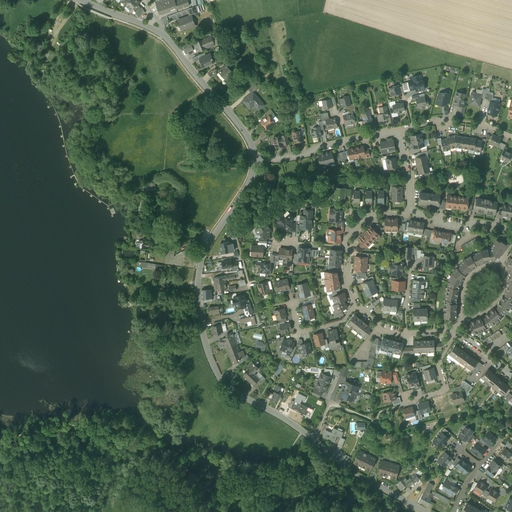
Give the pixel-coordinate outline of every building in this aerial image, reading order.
[(140,3),(137,0),(132,0),(126,6),(131,11),(133,9),(138,5),(140,3)] [(155,3),(159,16),(170,12),(169,11),(175,9),(173,3),(175,2),(174,0),(163,0),(162,1),(162,2),(156,4),(156,3),(155,3)] [(182,0),(179,1),(175,2),(173,3),(175,9),(175,10),(176,11),(189,6),(186,0),(182,0)] [(187,9),(189,15),(198,12),(197,6),(193,8),(187,9)] [(142,8),(141,8),(136,11),(140,16),(145,13),(142,8)] [(179,21),(182,30),(194,26),(191,16),(179,21)] [(215,34),(211,36),(204,39),(194,44),(197,52),(207,48),(215,45),(218,43),(215,34)] [(183,46),(186,52),(193,49),(190,42),(183,46)] [(204,67),(211,64),(210,60),(211,59),(212,59),(212,60),(212,59),(213,59),(212,58),(210,54),(205,56),(200,58),(200,59),(204,67)] [(219,72),(226,80),(230,76),(231,77),(234,74),(226,65),(219,72)] [(208,75),(211,79),(216,75),(212,71),(208,75)] [(423,82),(420,82),(420,81),(419,75),(413,77),(413,79),(410,79),(411,81),(408,82),(410,90),(415,89),(416,91),(425,89),(423,82)] [(402,86),(404,92),(410,90),(408,82),(402,84),(402,86)] [(257,89),(254,86),(252,83),(247,87),(250,90),(252,93),(253,92),(253,93),(257,89)] [(389,88),(391,96),(395,95),(400,94),(399,87),(398,85),(392,86),(393,87),(389,88)] [(254,104),(259,110),(263,106),(256,97),(257,97),(253,93),(253,92),(252,93),(243,101),(249,108),(254,104)] [(459,107),(462,108),(462,107),(465,94),(456,92),(455,100),(454,100),(454,103),(454,104),(454,105),(459,106),(459,107)] [(469,104),(479,106),(481,98),(481,95),(475,94),(476,93),(475,92),(473,92),(472,92),(472,93),(471,93),(469,104)] [(444,106),(444,105),(447,105),(450,94),(445,93),(443,94),(439,93),(436,104),(441,106),(442,106),(442,104),(444,104),(444,106)] [(347,105),(347,106),(351,105),(349,95),(343,97),(343,98),(339,99),(341,106),(346,105),(347,105)] [(420,108),(421,109),(423,109),(424,107),(424,106),(429,105),(428,100),(425,101),(425,97),(419,98),(415,99),(416,100),(417,104),(415,104),(416,108),(420,107),(420,108)] [(323,106),(324,110),(328,109),(328,108),(332,107),(332,105),(330,99),(322,101),(323,105),(323,106)] [(499,103),(493,102),(494,100),(492,100),(491,101),(490,101),(489,106),(490,106),(489,110),(491,110),(490,115),(496,116),(499,103)] [(397,112),(397,113),(400,113),(402,112),(402,111),(405,110),(404,106),(403,106),(402,103),(400,104),(399,103),(398,103),(397,105),(392,106),(394,113),(397,112)] [(377,115),(379,122),(384,120),(384,119),(388,118),(389,117),(388,115),(386,106),(380,107),(381,111),(380,112),(380,114),(377,115)] [(457,115),(464,116),(465,107),(462,107),(462,108),(459,107),(457,115)] [(263,115),(265,118),(268,115),(270,117),(274,114),(270,109),(263,115)] [(362,121),(363,127),(364,126),(368,125),(369,125),(373,124),(372,121),(371,115),(369,110),(364,111),(365,113),(362,114),(363,118),(364,117),(365,120),(362,121)] [(279,120),(274,114),(270,117),(275,123),(279,120)] [(343,116),(345,125),(348,124),(352,123),(355,122),(353,114),(350,114),(343,116)] [(265,128),(267,130),(270,128),(275,123),(270,117),(268,115),(265,118),(260,122),(265,128)] [(325,120),(327,129),(337,127),(335,118),(329,119),(325,120)] [(311,131),(313,138),(317,137),(317,138),(320,137),(320,134),(321,133),(320,131),(319,126),(313,128),(314,130),(311,131)] [(299,131),(294,132),(295,136),(293,136),(293,137),(293,138),(293,139),(294,140),(295,143),(303,141),(302,135),(301,131),(299,131)] [(410,136),(412,143),(423,140),(422,139),(423,138),(423,135),(421,135),(421,134),(419,134),(410,136)] [(449,149),(456,147),(457,137),(458,136),(455,135),(447,137),(447,139),(449,149)] [(497,146),(499,142),(501,139),(493,135),(489,143),(497,146)] [(273,138),(275,147),(283,146),(283,145),(281,136),(273,138)] [(468,149),(474,150),(476,141),(476,139),(473,138),(473,139),(470,139),(468,149)] [(450,150),(449,149),(447,139),(444,140),(444,139),(441,140),(442,144),(443,151),(450,150)] [(423,141),(423,140),(412,143),(413,149),(424,146),(424,145),(425,144),(424,142),(423,141)] [(479,141),(476,141),(474,150),(474,151),(480,152),(482,145),(482,141),(482,140),(479,140),(479,141)] [(385,151),(385,152),(395,151),(393,141),(381,143),(381,146),(382,152),(385,151)] [(363,146),(355,148),(358,158),(362,157),(361,156),(365,155),(364,151),(364,150),(363,146)] [(353,159),(358,158),(355,148),(347,150),(348,151),(349,159),(353,158),(353,159)] [(508,162),(509,160),(511,157),(511,154),(503,150),(499,158),(508,162)] [(346,151),(342,152),(338,153),(340,162),(344,161),(348,160),(346,151)] [(332,152),(325,153),(318,155),(320,163),(320,165),(321,165),(323,165),(325,166),(328,165),(334,163),(332,152)] [(415,158),(417,166),(427,163),(426,159),(424,160),(424,156),(419,157),(415,158)] [(385,159),(387,170),(398,168),(396,157),(386,159),(385,159)] [(429,168),(427,163),(417,166),(419,174),(421,174),(427,172),(427,169),(429,168)] [(392,201),(402,202),(402,187),(392,187),(392,201)] [(333,199),(344,199),(344,196),(344,189),(335,188),(335,194),(333,193),(329,196),(333,199)] [(418,203),(429,204),(430,193),(420,192),(418,203)] [(440,194),(430,193),(429,204),(438,206),(439,206),(439,200),(440,194)] [(452,208),(456,208),(458,196),(450,196),(450,195),(447,195),(446,200),(446,202),(446,207),(452,207),(452,208)] [(465,197),(458,196),(456,208),(461,209),(461,208),(467,209),(468,203),(468,197),(465,197)] [(475,210),(485,212),(487,200),(484,199),(484,200),(477,199),(475,210)] [(490,200),(487,200),(485,212),(495,214),(497,202),(490,201),(490,200)] [(503,216),(511,217),(511,213),(511,205),(503,204),(502,212),(503,212),(503,215),(503,216)] [(336,222),(341,222),(341,221),(342,211),(340,211),(339,209),(331,209),(330,215),(332,216),(331,222),(336,222)] [(305,230),(308,230),(308,229),(311,229),(312,221),(312,220),(313,218),(312,217),(312,210),(306,210),(306,216),(300,216),(300,222),(299,228),(300,228),(305,228),(305,230)] [(291,223),(290,222),(286,217),(284,219),(282,217),(280,217),(278,219),(278,221),(281,224),(278,226),(278,228),(279,230),(282,230),(285,227),(287,227),(288,228),(287,231),(296,231),(296,224),(291,223)] [(407,232),(414,233),(416,221),(409,220),(407,232)] [(424,223),(416,221),(414,233),(418,234),(418,232),(422,233),(422,235),(423,229),(424,223)] [(267,239),(268,239),(269,229),(270,229),(267,224),(264,226),(261,228),(261,227),(255,230),(258,234),(259,234),(259,238),(267,239)] [(367,247),(368,247),(379,235),(370,226),(357,239),(360,242),(360,244),(362,247),(364,247),(364,246),(365,247),(367,247)] [(333,242),(340,242),(341,232),(335,232),(335,230),(333,230),(332,231),(328,230),(327,231),(327,234),(328,235),(329,235),(328,241),(333,242)] [(434,241),(440,242),(442,233),(437,232),(436,230),(434,230),(432,231),(431,237),(432,236),(433,238),(433,240),(434,241)] [(448,234),(442,233),(440,242),(447,244),(448,243),(449,240),(449,238),(450,238),(452,237),(452,235),(451,233),(449,233),(448,234)] [(461,246),(464,251),(479,243),(477,238),(461,246)] [(450,281),(458,284),(459,283),(461,284),(462,281),(462,280),(465,277),(463,276),(468,271),(469,272),(472,269),(475,267),(474,266),(481,262),(482,264),(484,262),(485,262),(488,261),(488,259),(492,259),(492,261),(497,260),(501,254),(502,255),(507,247),(509,244),(504,241),(504,242),(501,240),(500,242),(496,239),(491,248),(492,248),(491,250),(488,250),(488,249),(481,250),(474,254),(475,255),(472,257),(471,256),(464,259),(459,265),(460,266),(458,269),(457,268),(452,273),(449,280),(450,281)] [(140,247),(145,248),(145,247),(149,247),(149,243),(146,242),(146,241),(139,240),(139,243),(141,243),(140,247)] [(220,244),(221,253),(233,251),(232,246),(229,246),(228,242),(220,244)] [(251,256),(263,257),(264,248),(264,246),(258,246),(251,245),(251,256)] [(405,257),(411,258),(411,255),(412,254),(412,253),(413,248),(405,247),(400,252),(405,257)] [(308,263),(309,256),(310,250),(310,249),(309,248),(307,248),(306,249),(298,248),(298,254),(297,260),(299,261),(304,261),(304,259),(308,259),(308,261),(308,263)] [(283,265),(290,265),(292,249),(285,249),(285,250),(279,250),(279,254),(278,259),(279,259),(283,259),(283,260),(283,261),(283,265)] [(331,250),(330,258),(341,259),(342,251),(331,250)] [(423,266),(432,267),(433,261),(434,257),(424,256),(424,257),(423,266)] [(340,266),(341,259),(330,258),(329,265),(338,266),(340,266)] [(268,264),(261,263),(260,267),(260,273),(261,272),(265,272),(265,273),(270,273),(271,264),(268,264)] [(391,274),(402,275),(402,271),(402,268),(402,267),(403,265),(401,265),(392,264),(391,264),(390,271),(392,271),(391,274)] [(237,271),(237,275),(243,274),(242,270),(239,271),(238,266),(232,267),(233,271),(237,271)] [(326,285),(327,285),(332,285),(332,282),(338,281),(337,273),(337,272),(328,271),(327,271),(325,272),(325,278),(324,278),(326,285)] [(213,278),(214,285),(218,284),(217,284),(221,283),(222,283),(226,283),(225,279),(228,279),(228,280),(235,278),(234,274),(213,278)] [(275,282),(278,292),(289,289),(290,289),(289,285),(287,279),(275,282)] [(374,286),(373,283),(372,283),(371,280),(368,281),(362,284),(364,290),(374,286)] [(413,280),(413,287),(424,288),(425,281),(417,280),(413,280)] [(339,281),(338,281),(332,282),(332,285),(327,285),(327,292),(330,291),(331,291),(339,287),(340,287),(339,281)] [(394,290),(404,290),(404,281),(399,281),(393,281),(393,285),(394,286),(394,290)] [(297,285),(300,298),(310,296),(308,289),(309,289),(307,282),(297,285)] [(444,300),(445,300),(454,301),(456,301),(459,287),(457,286),(449,283),(448,282),(444,300)] [(226,285),(226,283),(222,283),(221,283),(217,284),(218,284),(214,285),(216,291),(227,289),(226,285)] [(258,291),(262,294),(270,292),(269,290),(268,284),(267,284),(266,284),(263,283),(263,284),(258,285),(259,291),(258,291)] [(377,292),(374,286),(364,290),(367,296),(377,292)] [(331,291),(332,293),(329,295),(331,300),(333,299),(332,297),(338,295),(337,292),(340,290),(339,287),(331,291)] [(423,299),(424,288),(413,287),(412,296),(416,297),(416,298),(420,298),(423,299)] [(208,298),(212,299),(211,297),(211,290),(201,290),(201,299),(205,299),(206,298),(206,301),(209,301),(208,298)] [(333,299),(335,304),(344,301),(346,300),(345,296),(345,295),(344,292),(340,294),(338,295),(332,297),(333,299)] [(243,307),(244,307),(248,306),(246,301),(245,296),(244,295),(234,297),(234,299),(233,300),(234,304),(235,304),(236,307),(241,306),(242,307),(243,307)] [(503,309),(501,312),(504,314),(507,312),(509,309),(510,309),(511,304),(511,305),(511,304),(511,299),(503,295),(497,305),(498,306),(503,309)] [(379,298),(376,300),(372,304),(374,307),(381,301),(379,298)] [(244,309),(245,315),(254,313),(249,300),(246,301),(248,306),(244,307),(245,308),(244,309)] [(454,304),(454,301),(445,300),(444,308),(445,308),(445,310),(444,310),(444,319),(454,318),(454,316),(456,315),(456,311),(456,308),(457,304),(454,304)] [(345,304),(344,301),(335,304),(333,305),(335,310),(336,312),(341,309),(343,309),(344,309),(347,307),(346,304),(345,304)] [(302,306),(305,318),(314,316),(311,304),(309,305),(302,306)] [(219,314),(219,312),(219,307),(208,308),(209,315),(212,315),(213,316),(216,316),(216,314),(219,314)] [(274,311),(275,315),(273,315),(273,316),(273,319),(275,320),(277,319),(278,319),(286,317),(287,317),(284,308),(274,311)] [(490,322),(487,323),(489,327),(492,325),(492,326),(502,317),(504,314),(501,312),(499,314),(495,309),(494,308),(485,315),(486,317),(490,322)] [(333,311),(335,318),(343,314),(341,309),(336,312),(335,310),(333,311)] [(352,328),(353,328),(360,319),(358,317),(355,315),(354,315),(347,323),(347,324),(351,326),(352,328)] [(252,326),(256,325),(254,316),(240,319),(241,323),(251,321),(252,326)] [(285,323),(284,321),(286,321),(286,317),(278,319),(279,322),(277,323),(278,326),(280,325),(285,323)] [(486,329),(489,327),(487,323),(484,325),(482,319),(481,318),(471,322),(473,328),(471,329),(472,332),(474,331),(475,334),(478,332),(478,333),(482,331),(483,331),(486,329)] [(365,323),(360,319),(353,328),(354,329),(358,332),(365,323)] [(283,330),(284,333),(289,332),(288,330),(290,329),(289,326),(291,326),(290,322),(285,323),(280,325),(281,331),(283,330)] [(366,323),(365,323),(358,332),(359,333),(360,334),(363,336),(364,337),(364,336),(365,335),(369,330),(371,328),(371,327),(368,325),(366,323)] [(214,334),(222,332),(221,325),(215,326),(212,327),(214,334)] [(333,346),(333,348),(341,346),(340,341),(336,342),(335,337),(338,336),(337,330),(336,329),(328,331),(331,343),(332,346),(333,346)] [(482,341),(485,346),(502,335),(499,330),(482,341)] [(313,334),(316,346),(324,344),(325,344),(324,340),(322,332),(313,334)] [(224,344),(226,349),(237,344),(234,337),(233,336),(233,333),(225,335),(227,337),(222,339),(222,340),(219,341),(221,346),(224,344)] [(380,349),(387,351),(390,340),(383,338),(382,342),(381,347),(380,349)] [(287,352),(291,353),(294,344),(293,342),(291,341),(291,342),(287,340),(284,339),(283,339),(280,348),(281,349),(283,350),(284,350),(286,350),(287,352)] [(255,346),(261,348),(260,350),(264,352),(266,345),(262,344),(263,342),(257,340),(255,346)] [(397,341),(390,340),(387,351),(394,353),(397,341)] [(403,343),(397,341),(394,353),(393,356),(399,358),(400,354),(401,354),(402,348),(403,343)] [(306,353),(306,354),(311,352),(309,342),(303,344),(300,344),(300,345),(302,354),(306,353)] [(372,343),(368,357),(374,359),(376,349),(377,344),(372,343)] [(240,352),(237,344),(226,349),(232,365),(237,363),(237,362),(239,361),(239,359),(244,357),(242,351),(240,352)] [(495,352),(498,357),(509,348),(505,344),(495,352)] [(449,354),(455,358),(460,350),(455,346),(449,354)] [(466,354),(460,350),(455,358),(460,362),(466,354)] [(472,358),(466,354),(460,362),(466,366),(472,358)] [(239,361),(241,363),(249,357),(247,355),(244,357),(239,359),(239,361)] [(367,361),(364,361),(364,367),(368,367),(371,368),(374,359),(368,357),(367,361)] [(477,362),(472,358),(466,366),(472,370),(474,366),(477,362)] [(248,380),(253,385),(258,381),(259,379),(253,374),(258,368),(254,365),(255,365),(254,364),(252,362),(249,365),(251,368),(249,370),(244,375),(248,380)] [(273,372),(277,375),(284,368),(280,364),(273,372)] [(340,374),(346,376),(350,367),(343,367),(340,374)] [(424,371),(427,380),(436,378),(433,368),(431,368),(424,370),(424,371)] [(481,377),(487,381),(493,374),(488,369),(481,377)] [(380,381),(390,382),(391,376),(392,376),(392,372),(381,372),(381,378),(380,381)] [(406,374),(407,377),(408,383),(409,386),(415,385),(415,387),(416,388),(419,387),(419,386),(417,378),(415,372),(406,374)] [(321,373),(318,380),(328,384),(331,377),(321,373)] [(498,378),(493,374),(487,381),(492,386),(498,378)] [(504,383),(498,378),(492,386),(497,391),(504,383)] [(325,392),(328,384),(318,380),(316,384),(317,385),(316,388),(325,392)] [(345,381),(342,388),(341,391),(338,398),(343,400),(344,397),(349,399),(350,398),(351,398),(353,398),(355,397),(356,394),(358,391),(357,389),(356,387),(357,386),(345,381)] [(509,387),(504,383),(497,391),(502,395),(508,388),(509,387)] [(275,391),(273,394),(271,399),(277,402),(281,394),(279,393),(282,388),(277,386),(275,391)] [(502,395),(505,397),(509,392),(511,390),(508,388),(502,395)] [(385,397),(386,401),(393,399),(396,398),(394,390),(383,393),(384,397),(385,397)] [(457,402),(458,403),(460,402),(464,401),(462,392),(458,393),(451,395),(453,402),(457,401),(457,402)] [(298,393),(294,401),(301,404),(303,400),(305,401),(306,397),(298,393)] [(304,414),(306,410),(308,407),(301,404),(294,401),(294,402),(291,400),(289,406),(299,411),(299,412),(304,414)] [(420,410),(421,414),(430,411),(428,401),(418,404),(420,410)] [(405,417),(409,416),(414,415),(415,415),(414,411),(412,407),(403,409),(404,413),(403,415),(404,416),(405,417)] [(365,421),(357,422),(358,430),(366,429),(365,421)] [(319,435),(323,436),(326,430),(328,425),(324,424),(319,435)] [(458,435),(465,441),(466,440),(471,434),(473,431),(469,428),(468,429),(465,427),(462,431),(458,435)] [(322,437),(334,442),(337,436),(341,437),(343,432),(333,428),(331,432),(326,430),(323,436),(322,437)] [(442,432),(447,436),(450,433),(445,428),(442,432)] [(436,445),(440,448),(448,438),(447,436),(442,432),(433,442),(434,442),(437,444),(436,445)] [(487,442),(490,445),(496,438),(489,432),(483,439),(487,442)] [(466,440),(469,442),(475,436),(471,434),(466,440)] [(472,450),(479,457),(480,456),(486,450),(486,449),(483,447),(477,442),(471,449),(472,450)] [(509,449),(509,450),(508,451),(504,448),(499,454),(506,460),(509,457),(511,459),(511,451),(510,449),(509,449)] [(353,462),(361,466),(368,454),(359,450),(353,462)] [(439,462),(444,466),(446,464),(451,458),(452,457),(445,452),(439,459),(441,460),(439,462)] [(376,458),(368,454),(361,466),(370,470),(376,458)] [(457,457),(454,461),(452,463),(455,466),(456,465),(455,465),(460,460),(457,457)] [(449,467),(452,463),(454,461),(451,458),(446,464),(449,467)] [(456,465),(464,472),(467,469),(468,470),(471,466),(461,458),(460,460),(455,465),(456,465)] [(499,466),(502,468),(504,465),(495,458),(494,460),(497,463),(497,464),(500,466),(499,466)] [(378,473),(387,476),(391,463),(382,460),(378,473)] [(485,471),(491,476),(499,466),(500,466),(497,464),(497,463),(494,460),(489,465),(490,466),(485,471)] [(399,465),(391,463),(387,476),(395,479),(399,465)] [(415,473),(417,476),(422,472),(420,468),(416,467),(410,472),(413,475),(415,473)] [(396,484),(401,489),(407,484),(408,486),(419,478),(417,476),(415,473),(413,475),(407,479),(405,476),(396,484)] [(449,493),(454,495),(458,488),(451,484),(452,483),(447,480),(445,479),(443,484),(444,485),(442,490),(449,494),(449,493)] [(473,488),(482,494),(486,486),(484,484),(481,482),(478,481),(477,483),(473,488)] [(429,482),(423,493),(428,496),(428,497),(431,493),(429,492),(433,485),(429,482)] [(486,496),(494,502),(499,494),(496,492),(497,492),(494,490),(493,490),(491,489),(486,496)] [(424,503),(428,496),(423,493),(419,501),(424,503)] [(433,495),(434,494),(431,493),(428,497),(428,496),(424,503),(427,506),(431,498),(433,495)] [(460,511),(482,511),(467,502),(466,504),(460,511)]
